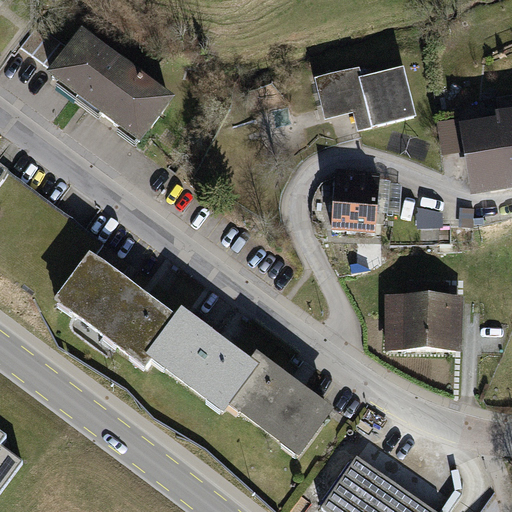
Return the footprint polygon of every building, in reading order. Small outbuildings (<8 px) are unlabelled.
[(55,73),(72,50),(39,26),(22,49),(55,73)] [(55,73),(49,81),(144,149),(178,103),(84,34),(72,50),(55,73)] [(359,72),(317,82),(327,122),(355,115),(359,132),(415,118),(403,71),(362,81),(359,72)] [(495,118),(438,126),(443,159),(462,156),(468,198),(511,191),(511,98),(496,101),(498,112),(494,112),(495,118)] [(9,172),(6,177),(0,184),(0,262),(59,306),(95,257),(105,243),(9,172)] [(381,180),(336,176),(331,235),(375,239),(378,215),(380,183),(381,180)] [(391,183),(380,183),(378,215),(388,216),(391,186),(391,183)] [(402,187),(391,186),(388,216),(399,217),(402,187)] [(443,215),(418,210),(417,232),(443,232),(443,215)] [(475,211),(461,210),(459,230),(473,231),(475,211)] [(95,257),(59,306),(146,370),(151,363),(182,321),(143,293),(95,257)] [(406,301),(386,300),(384,357),(460,359),(462,303),(449,302),(450,283),(406,282),(406,301)] [(259,369),(186,315),(182,321),(151,363),(224,417),(230,409),(256,373),(259,369)] [(256,373),(230,409),(304,463),(338,415),(295,384),(264,362),(259,369),(256,373)] [(0,498),(23,468),(1,451),(7,443),(0,437),(0,498)] [(432,511),(360,461),(324,511),(432,511)]
